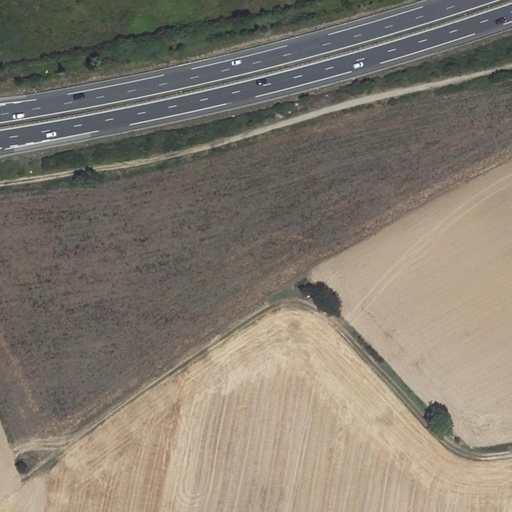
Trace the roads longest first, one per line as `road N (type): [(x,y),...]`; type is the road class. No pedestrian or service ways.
road 1 (track): [(511,454),(456,453),(314,311),(288,311),(153,388),(0,502)]
road 2 (trunk): [(0,139),(253,88),(511,12)]
road 3 (track): [(511,63),(216,145),(0,185)]
road 4 (trunk): [(475,0),(243,66),(0,114)]
